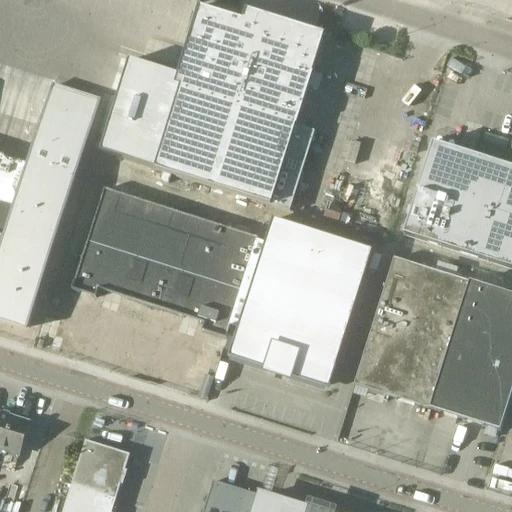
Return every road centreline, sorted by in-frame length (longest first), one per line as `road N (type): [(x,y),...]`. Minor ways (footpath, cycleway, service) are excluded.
road 1 (tertiary): [(483,511),(0,360)]
road 2 (unclassified): [(511,47),(371,0)]
